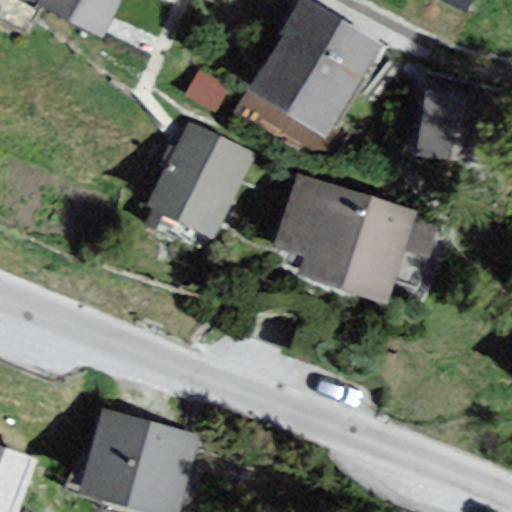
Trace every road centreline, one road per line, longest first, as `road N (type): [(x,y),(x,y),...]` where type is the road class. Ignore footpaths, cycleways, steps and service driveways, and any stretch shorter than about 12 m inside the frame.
road 1 (residential): [(0,293),(511,500)]
road 2 (residential): [(322,0),(511,66)]
